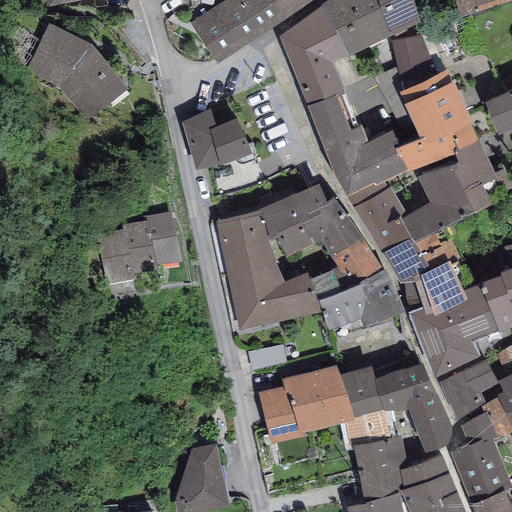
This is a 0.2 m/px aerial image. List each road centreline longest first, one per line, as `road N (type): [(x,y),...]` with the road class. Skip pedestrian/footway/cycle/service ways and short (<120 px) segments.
road 1 (residential): [(165,96),(261,511)]
road 2 (residential): [(327,0),(165,96)]
